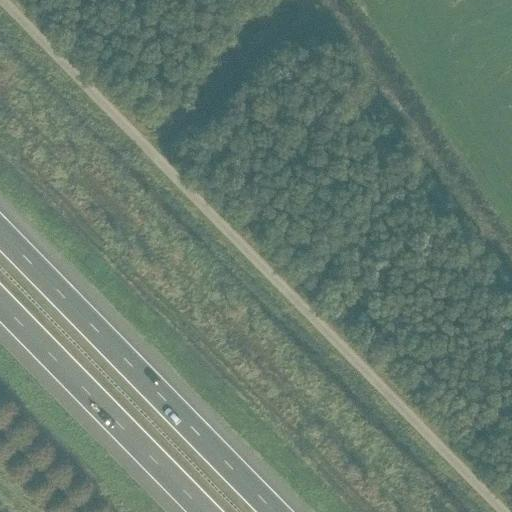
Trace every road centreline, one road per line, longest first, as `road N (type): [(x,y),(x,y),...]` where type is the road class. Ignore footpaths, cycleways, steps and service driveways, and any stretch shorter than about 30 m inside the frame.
road 1 (unclassified): [(492,511),(0,8)]
road 2 (motorway): [(273,511),(0,235)]
road 3 (motorway): [(0,306),(202,511)]
